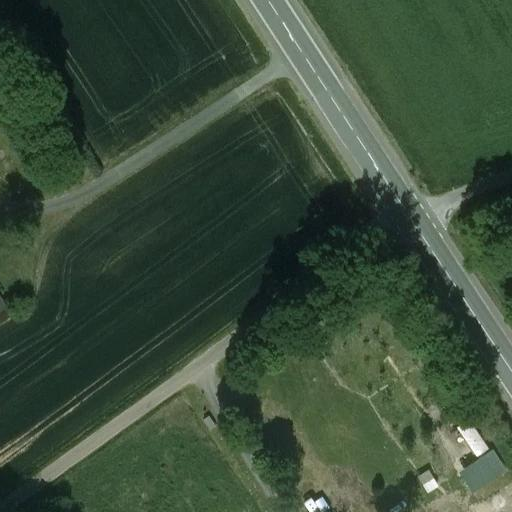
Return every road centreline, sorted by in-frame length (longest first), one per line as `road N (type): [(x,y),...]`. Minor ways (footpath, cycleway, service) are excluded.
road 1 (unclassified): [(410,218),(1,511)]
road 2 (secondary): [(267,0),(410,218)]
road 3 (secondary): [(410,218),(511,373)]
